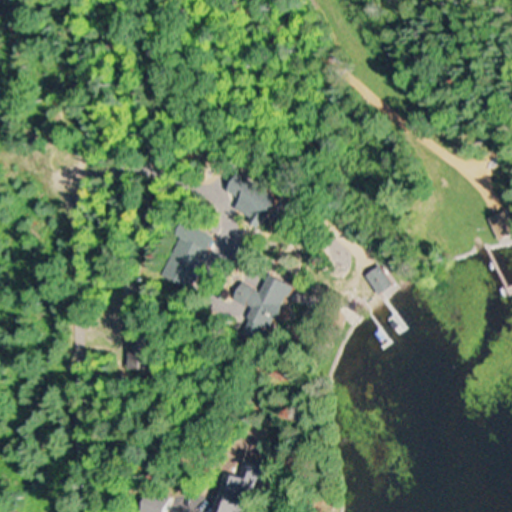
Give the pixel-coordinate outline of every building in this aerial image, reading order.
[(241,174),(231,192),(245,200),(239,210),(270,228),(286,201),(241,174)] [(511,238),(511,218),(509,212),(493,219),(503,242),(511,238)] [(163,276),(197,291),(221,237),(186,223),(163,276)] [(368,277),(381,296),(396,286),(382,267),(368,277)] [(301,286),(275,275),(267,292),(250,285),(240,309),(284,327),(301,286)] [(135,337),(135,370),(164,370),(164,337),(135,337)] [(252,511),(252,490),(226,490),(226,511),(252,511)]
